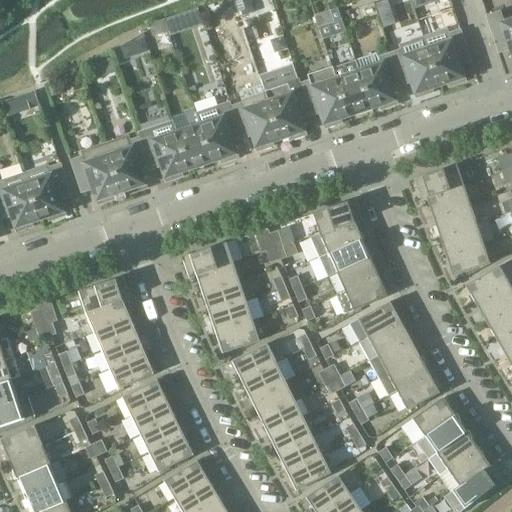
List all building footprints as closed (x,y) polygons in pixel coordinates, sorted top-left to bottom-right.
[(236,0),(243,16),(255,12),(250,0),(236,0)] [(330,11),(313,16),(317,28),(334,23),(330,11)] [(499,12),(486,16),(497,48),(509,44),(511,54),(511,20),(503,23),(499,12)] [(182,14),(166,20),(169,29),(186,24),(182,14)] [(149,25),(153,35),(168,30),(164,20),(149,25)] [(449,41),(427,49),(439,85),(448,81),(449,85),(464,80),(457,61),(469,58),(460,30),(447,34),(449,41)] [(402,49),(391,53),(400,81),(410,77),(417,96),(431,92),(429,88),(439,85),(427,49),(405,56),(402,49)] [(381,64),(359,72),(371,107),(380,104),(381,108),(395,103),(389,84),(400,81),(391,53),(378,57),(381,64)] [(355,60),(332,68),(336,79),(348,115),(356,112),(358,116),(373,111),(371,107),(359,72),(355,60)] [(310,80),(299,84),(308,111),(319,108),(325,127),(339,122),(338,118),(348,115),(336,79),(332,68),(308,76),(310,80)] [(298,79),(264,91),(268,102),(279,138),(289,135),(290,139),(304,134),(298,115),(308,111),(299,84),(298,79)] [(242,103),(231,107),(240,134),(251,131),(257,150),(271,145),(270,141),(279,138),(268,102),(264,91),(240,99),(242,103)] [(230,102),(196,114),(199,125),(212,161),(221,158),(222,162),(236,157),(230,138),(240,134),(231,107),(230,102)] [(173,122),(139,133),(140,137),(149,165),(160,161),(166,180),(180,175),(179,172),(188,169),(189,173),(190,172),(176,133),(173,122)] [(199,125),(176,133),(190,172),(204,168),(203,164),(212,161),(199,125)] [(128,136),(104,144),(121,191),(130,188),(131,192),(145,187),(138,168),(149,165),(140,137),(129,141),(128,136)] [(83,156),(71,160),(80,188),(92,184),(98,203),(112,198),(111,195),(121,191),(104,144),(81,152),(83,156)] [(509,168),(505,156),(496,158),(501,171),(509,168)] [(24,174),(27,183),(39,219),(48,216),(50,219),(64,215),(57,196),(69,192),(60,164),(47,168),(46,166),(24,174)] [(414,179),(421,199),(463,185),(456,165),(414,179)] [(511,181),(511,176),(509,168),(501,171),(505,184),(511,181)] [(3,183),(0,184),(0,214),(11,211),(17,230),(31,226),(30,222),(39,219),(27,183),(24,174),(2,181),(3,183)] [(426,198),(433,217),(469,205),(463,185),(421,199),(421,200),(426,198)] [(313,213),(319,233),(361,220),(354,199),(313,213)] [(476,224),(469,205),(433,217),(439,236),(476,224)] [(319,258),(328,254),(361,239),(354,223),(361,220),(319,233),(319,234),(310,238),(319,258)] [(439,236),(446,256),(482,243),(476,224),(439,236)] [(268,229),(254,233),(260,253),(265,251),(274,248),(269,233),(268,229)] [(274,248),(282,246),(278,230),(269,233),(274,248)] [(369,258),(361,239),(328,254),(319,258),(327,276),(336,272),(369,258)] [(182,258),(188,278),(233,263),(226,243),(182,258)] [(489,263),(482,243),(446,256),(452,276),(489,263)] [(286,257),(282,246),(274,248),(278,260),(286,257)] [(274,248),(265,251),(269,263),(278,260),(274,248)] [(336,272),(345,291),(378,276),(369,258),(336,272)] [(196,276),(203,294),(239,282),(233,263),(188,278),(189,278),(196,276)] [(465,285),(476,304),(509,284),(499,266),(465,285)] [(276,290),(285,287),(280,275),(272,279),(276,290)] [(293,291),(302,287),(297,276),(289,279),(293,291)] [(386,296),(378,276),(345,291),(335,295),(344,314),(386,296)] [(123,277),(78,292),(85,312),(129,297),(123,277)] [(203,294),(209,314),(246,301),(239,282),(203,294)] [(476,304),(486,321),(511,306),(511,289),(509,284),(476,304)] [(290,299),(285,287),(276,290),(281,302),(290,299)] [(306,299),(302,287),(293,291),(298,302),(306,299)] [(85,313),(94,332),(129,317),(122,301),(129,298),(129,297),(85,312),(85,313)] [(37,306),(38,310),(43,325),(57,321),(51,301),(37,306)] [(209,314),(216,333),(252,321),(246,301),(209,314)] [(389,302),(357,319),(368,338),(399,320),(389,302)] [(284,309),(289,320),(297,317),(292,305),(284,309)] [(301,310),(306,322),(315,318),(310,306),(301,310)] [(511,329),(511,306),(486,321),(496,339),(511,329)] [(30,313),(35,328),(43,325),(38,310),(30,313)] [(94,332),(101,351),(137,336),(129,317),(94,332)] [(57,321),(43,325),(47,337),(65,331),(61,319),(57,321)] [(368,338),(359,342),(368,360),(377,355),(409,338),(399,320),(368,338)] [(259,341),(252,321),(216,333),(222,353),(259,341)] [(39,339),(47,337),(43,325),(35,328),(39,339)] [(511,329),(496,339),(506,357),(511,353),(511,329)] [(303,349),(310,345),(305,334),(297,338),(303,349)] [(101,351),(109,370),(145,355),(137,336),(101,351)] [(0,340),(0,362),(4,361),(14,357),(7,338),(0,340)] [(377,355),(368,360),(378,378),(419,356),(409,338),(377,355)] [(232,361),(241,380),(276,363),(266,344),(232,361)] [(319,348),(325,360),(333,356),(328,344),(319,348)] [(316,356),(310,345),(303,349),(308,360),(316,356)] [(42,355),(46,367),(55,364),(50,352),(42,355)] [(58,355),(62,366),(71,363),(66,352),(58,355)] [(153,374),(145,355),(109,370),(118,389),(153,374)] [(419,356),(378,378),(388,396),(397,391),(429,374),(419,356)] [(4,361),(0,362),(0,383),(11,380),(20,377),(14,357),(4,361)] [(71,363),(62,366),(67,378),(75,375),(71,363)] [(241,380),(250,398),(285,381),(276,363),(241,380)] [(55,364),(46,367),(51,379),(59,376),(55,364)] [(334,364),(326,368),(332,380),(339,376),(334,364)] [(332,380),(326,368),(318,373),(324,384),(332,380)] [(429,374),(397,391),(407,410),(439,393),(429,374)] [(332,380),(337,391),(345,387),(339,376),(332,380)] [(11,380),(0,383),(0,405),(17,399),(11,380)] [(122,397),(131,416),(166,399),(156,380),(122,397)] [(337,391),(332,380),(324,384),(329,395),(337,391)] [(250,398),(259,417),(294,399),(285,381),(250,398)] [(70,385),(75,398),(83,395),(79,382),(70,385)] [(54,386),(59,398),(67,394),(63,383),(54,386)] [(17,399),(0,405),(0,427),(23,420),(24,423),(35,419),(27,396),(17,399)] [(442,398),(412,419),(425,436),(454,416),(442,398)] [(131,416),(140,435),(175,418),(166,399),(131,416)] [(259,417),(268,435),(303,418),(294,399),(259,417)] [(331,404),(337,415),(345,411),(339,399),(331,404)] [(354,414),(362,410),(356,399),(348,403),(354,414)] [(369,406),(362,410),(354,414),(360,425),(369,420),(367,418),(373,415),(369,406)] [(68,420),(73,431),(81,428),(76,416),(68,420)] [(425,436),(416,442),(424,453),(416,459),(420,464),(428,459),(436,453),(466,432),(454,416),(425,436)] [(140,435),(149,453),(184,436),(175,418),(140,435)] [(312,436),(303,418),(268,435),(277,453),(312,436)] [(87,423),(92,434),(100,431),(94,419),(87,423)] [(351,439),(359,434),(352,423),(345,428),(351,439)] [(0,440),(8,460),(42,445),(33,426),(0,440)] [(73,431),(79,442),(87,439),(81,428),(73,431)] [(436,453),(428,459),(440,475),(448,470),(478,449),(466,432),(436,453)] [(365,445),(359,434),(351,439),(358,449),(365,445)] [(193,455),(184,436),(149,453),(158,472),(193,455)] [(277,453),(286,471),(321,454),(312,436),(277,453)] [(93,444),(99,455),(107,451),(101,440),(93,444)] [(99,455),(93,444),(85,448),(91,459),(99,455)] [(8,460),(16,478),(50,464),(42,445),(8,460)] [(378,452),(385,463),(392,458),(385,447),(378,452)] [(478,449),(448,470),(459,486),(451,491),(452,492),(489,466),(478,449)] [(330,473),(321,454),(286,471),(296,490),(330,473)] [(104,460),(110,471),(117,468),(112,456),(104,460)] [(368,465),(375,476),(382,471),(375,460),(368,465)] [(24,497),(58,483),(66,479),(58,461),(50,464),(16,478),(24,497)] [(163,481),(174,499),(207,479),(196,461),(163,481)] [(397,480),(404,475),(397,465),(390,470),(397,480)] [(452,492),(444,497),(453,511),(460,511),(494,485),(484,470),(490,466),(489,466),(452,492)] [(123,479),(117,468),(110,471),(115,482),(123,479)] [(95,475),(100,486),(108,483),(102,472),(95,475)] [(411,485),(404,475),(397,480),(404,490),(411,485)] [(306,497),(315,511),(321,511),(349,493),(338,476),(306,497)] [(386,492),(394,487),(387,477),(379,482),(386,492)] [(174,499),(182,511),(192,511),(218,497),(207,479),(174,499)] [(24,497),(30,511),(41,511),(66,502),(58,483),(24,497)] [(108,483),(100,486),(105,498),(113,494),(108,483)] [(401,497),(394,487),(386,492),(394,503),(401,497)] [(321,511),(358,511),(361,510),(349,493),(321,511)] [(192,511),(227,511),(218,497),(192,511)] [(411,511),(423,511),(429,507),(422,497),(413,503),(416,507),(411,511)] [(81,511),(75,498),(66,502),(41,511),(81,511)]
